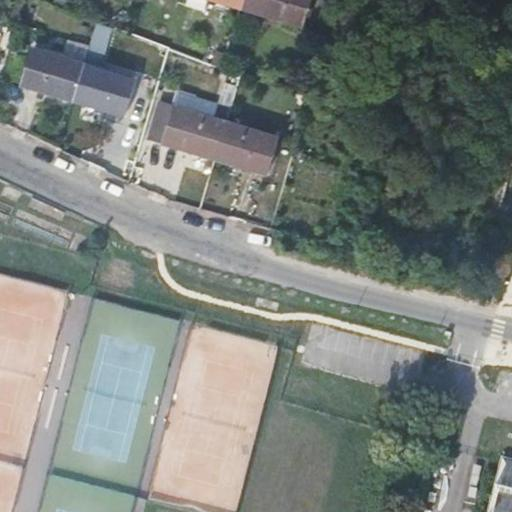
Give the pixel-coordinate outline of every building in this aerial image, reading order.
[(242,0),(241,7),(299,25),(306,0),(242,0)] [(95,23),(89,53),(106,56),(111,26),(95,23)] [(61,56),(84,63),(89,45),(66,38),(61,56)] [(23,85),(73,100),(84,63),(61,56),(34,48),(23,85)] [(84,63),(73,100),(123,115),(134,77),(84,63)] [(148,138),(213,157),(225,120),(159,101),(148,138)] [(225,120),(213,157),(265,173),(276,134),(225,120)] [(511,511),(511,462),(503,460),(489,511),(511,511)]
